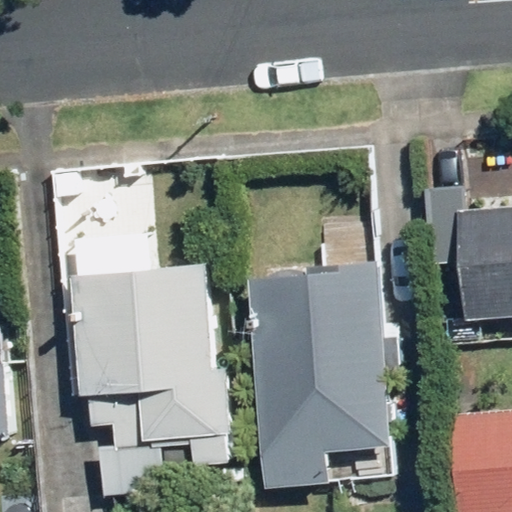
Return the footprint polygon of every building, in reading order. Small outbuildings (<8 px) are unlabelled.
[(471,259),(475,318),(511,314),(511,204),(470,208),(469,182),(426,186),(432,262),(471,259)] [(257,274),(273,485),(343,480),(340,445),(403,440),(390,255),(339,258),(340,268),(257,274)] [(96,390),(99,422),(119,421),(121,443),(106,445),(109,495),(247,484),(238,364),(225,365),(217,261),(78,271),(88,390),(96,390)] [(0,430),(22,429),(16,360),(0,361),(0,430)] [(511,511),(511,407),(459,411),(464,511),(511,511)]
